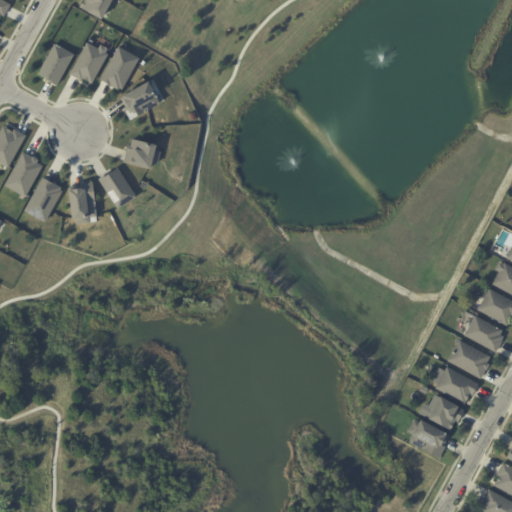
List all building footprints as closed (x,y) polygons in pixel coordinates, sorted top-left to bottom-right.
[(0,0),(10,6),(4,18),(1,16),(0,18),(0,0)] [(114,0),(102,21),(82,11),(89,0),(114,0)] [(85,42),(97,48),(99,44),(106,48),(104,52),(106,54),(90,82),(81,78),(80,80),(68,73),(85,42)] [(53,43),(73,54),(56,84),(36,73),(53,43)] [(117,46),(137,57),(120,89),(118,88),(117,90),(98,80),(117,46)] [(146,81),(159,103),(129,120),(122,109),(124,107),(119,97),(146,81)] [(0,129),(2,126),(10,131),(12,128),(24,135),(23,138),(6,167),(0,163),(0,129)] [(150,169),(125,164),(128,146),(132,147),(133,140),(156,145),(155,151),(160,152),(158,165),(151,163),(150,169)] [(21,151),(30,157),(30,156),(36,159),(34,162),(41,165),(24,196),(3,185),(21,151)] [(136,198),(118,210),(113,202),(106,192),(100,181),(118,169),(136,198)] [(40,177),(59,187),(58,189),(61,190),(44,222),(22,211),(40,177)] [(74,188),(79,187),(79,184),(92,182),(96,216),(88,217),(88,224),(75,225),(74,218),(70,218),(66,189),(74,188)] [(511,268),(511,294),(492,284),(499,272),(495,269),(499,262),(503,265),(503,263),(511,268)] [(511,301),(511,316),(506,325),(477,309),(488,289),(511,301)] [(502,339),(501,341),(495,353),(464,336),(474,316),(502,331),(499,335),(503,337),(502,339)] [(487,366),(486,370),(485,369),(480,379),(447,361),(458,340),(489,357),(486,363),(489,364),(487,366)] [(478,384),(471,396),(469,394),(463,404),(435,388),(446,367),(478,384)] [(464,413),(458,423),(456,422),(451,432),(429,419),(441,398),(465,412),(464,413)] [(448,436),(442,447),(444,447),(438,458),(409,442),(413,435),(408,432),(414,421),(418,423),(419,420),(448,436)] [(511,468),(511,496),(494,486),(499,477),(496,475),(503,463),(511,468)] [(511,502),(511,511),(482,511),(485,507),(481,505),(484,501),(483,501),(489,490),(511,502)]
